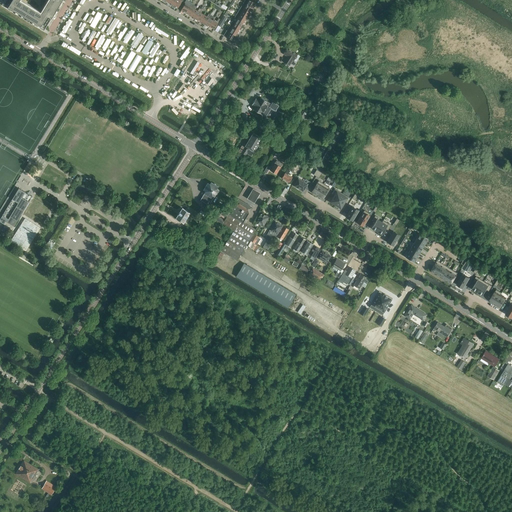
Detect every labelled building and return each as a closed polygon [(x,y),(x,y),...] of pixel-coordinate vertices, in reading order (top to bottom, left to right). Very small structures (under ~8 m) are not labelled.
[(45,29),(62,0),(6,0),(4,4),(45,29)] [(173,6),(177,9),(182,1),(179,0),(175,0),(172,6),(173,6)] [(185,3),(181,11),(185,13),(185,14),(192,3),(186,0),(184,3),(185,3)] [(254,9),(256,4),(249,0),(245,0),(243,3),(254,9)] [(186,14),(190,16),(195,9),(196,6),(192,3),(185,14),(186,14)] [(251,13),(253,9),(254,9),(243,3),(241,7),(251,14),(251,13)] [(248,18),(250,14),(251,14),(241,7),(238,12),(248,18)] [(190,17),(190,16),(195,19),(194,19),(195,19),(201,9),(199,8),(198,11),(195,9),(190,16),(190,17)] [(195,19),(199,22),(204,15),(201,13),(202,10),(201,9),(195,19)] [(245,23),(245,22),(248,18),(238,12),(235,17),(245,23)] [(200,22),(204,25),(210,15),(209,14),(207,17),(204,15),(199,22),(200,22)] [(204,25),(209,28),(210,26),(209,26),(214,19),(215,17),(210,15),(204,25)] [(243,27),(242,27),(245,23),(235,17),(232,21),(242,27),(243,27)] [(209,26),(210,26),(214,29),(220,19),(219,18),(217,21),(214,19),(209,26)] [(240,32),(242,27),(242,28),(242,27),(232,21),(229,26),(240,32)] [(237,36),(239,32),(240,32),(229,26),(227,30),(237,37),(237,36)] [(224,35),(234,41),(236,37),(237,37),(227,30),(224,35)] [(283,62),(289,66),(293,60),(294,60),(298,54),(288,48),(284,54),(287,56),(283,62)] [(259,100),(256,98),(252,105),(255,107),(253,110),(262,115),(267,106),(276,112),(280,106),(272,101),(271,104),(261,98),(259,100)] [(307,113),(301,110),(297,118),(302,121),(307,113)] [(340,133),(336,130),(331,137),(335,140),(340,133)] [(254,152),(262,138),(253,133),(253,134),(251,133),(249,137),(247,137),(246,139),(247,141),(245,144),(244,143),(244,142),(238,151),(239,151),(245,155),(247,152),(248,149),(254,152)] [(276,160),(270,170),(273,172),(273,173),(275,174),(276,174),(282,164),(276,160)] [(285,173),(282,178),(289,182),(292,177),(288,175),(290,171),(288,170),(285,173)] [(298,178),(294,185),(303,191),(307,184),(298,178)] [(319,181),(312,192),(317,195),(324,184),(319,181)] [(213,184),(212,182),(211,182),(211,183),(210,184),(208,183),(207,183),(204,190),(203,190),(204,190),(205,191),(205,192),(204,193),(203,193),(204,194),(203,195),(202,195),(203,196),(200,200),(207,204),(209,201),(211,202),(214,197),(215,197),(219,190),(217,189),(217,188),(218,187),(218,186),(216,185),(216,184),(214,183),(213,184)] [(324,184),(317,195),(322,199),(329,187),(324,184)] [(260,192),(253,187),(247,197),(254,202),(260,192)] [(32,196),(19,188),(0,219),(0,221),(4,224),(6,221),(14,226),(32,196)] [(334,196),(331,202),(336,205),(342,195),(337,192),(338,190),(335,189),(332,194),(334,196)] [(336,205),(341,208),(345,202),(347,203),(350,198),(348,197),(347,198),(342,195),(336,205)] [(247,220),(246,219),(252,207),(238,198),(223,224),(234,230),(221,251),(237,261),(250,240),(256,230),(245,223),(247,220)] [(346,217),(352,220),(358,211),(352,207),(346,217)] [(184,222),(189,213),(190,213),(189,212),(190,211),(187,208),(185,210),(183,209),(183,208),(182,208),(182,209),(180,212),(178,214),(176,218),(177,219),(177,218),(183,222),(183,223),(184,222)] [(364,210),(357,222),(363,226),(370,214),(364,210)] [(262,213),(261,214),(256,222),(257,222),(255,225),(258,226),(256,229),(257,230),(259,227),(261,225),(263,226),(269,217),(262,213)] [(375,222),(371,228),(376,232),(383,220),(382,222),(377,219),(378,217),(375,215),(372,221),(375,222)] [(40,228),(25,218),(11,241),(26,251),(40,228)] [(383,220),(376,232),(382,235),(386,229),(388,230),(391,225),(383,220)] [(270,230),(267,234),(270,236),(263,247),(268,250),(283,226),(275,221),(270,230)] [(283,226),(277,236),(282,240),(289,229),(283,226)] [(278,256),(277,257),(278,257),(279,256),(284,248),(285,249),(286,248),(289,250),(298,235),(293,232),(285,244),(283,243),(276,254),(278,256)] [(387,242),(393,245),(399,235),(393,232),(387,242)] [(417,238),(425,243),(428,239),(420,233),(417,238)] [(254,235),(251,241),(253,242),(255,243),(259,237),(254,234),(254,235)] [(298,252),(306,240),(301,237),(296,244),(294,249),(298,252)] [(414,243),(423,248),(425,243),(417,238),(414,243)] [(307,255),(313,245),(307,241),(300,251),(307,255)] [(411,247),(420,253),(423,248),(414,243),(411,247)] [(321,250),(314,245),(309,254),(316,258),(321,250)] [(408,252),(417,257),(420,253),(411,247),(408,252)] [(322,250),(317,258),(326,263),(331,256),(322,250)] [(405,257),(414,262),(417,257),(408,252),(405,257)] [(333,265),(331,268),(337,272),(335,275),(339,278),(343,271),(341,269),(345,264),(336,259),(335,261),(333,265)] [(437,260),(430,271),(436,274),(442,264),(437,260)] [(467,262),(464,267),(469,270),(472,265),(467,262)] [(288,308),(296,294),(244,263),(236,276),(288,308)] [(442,264),(436,274),(441,277),(447,267),(442,264)] [(345,270),(338,281),(341,282),(342,283),(345,277),(350,280),(348,283),(350,285),(354,278),(352,277),(355,271),(350,267),(347,271),(345,270)] [(447,267),(441,277),(446,281),(452,270),(447,267)] [(324,275),(313,268),(309,274),(320,281),(324,275)] [(452,270),(446,281),(451,284),(458,273),(452,270)] [(366,277),(361,274),(354,285),(359,289),(366,277)] [(457,284),(463,288),(469,278),(463,274),(457,284)] [(476,283),(472,289),(477,292),(484,281),(476,276),(473,281),(476,283)] [(484,281),(477,292),(483,296),(486,290),(489,291),(492,286),(484,281)] [(490,301),(495,304),(501,295),(495,291),(490,301)] [(379,292),(371,305),(378,309),(386,295),(379,292)] [(386,295),(378,309),(384,313),(392,299),(386,295)] [(501,295),(495,304),(500,307),(506,298),(501,295)] [(423,320),(427,315),(411,305),(404,316),(410,319),(413,314),(423,320)] [(364,308),(359,315),(363,318),(368,311),(364,308)] [(381,318),(376,325),(380,328),(385,321),(381,318)] [(447,337),(451,330),(445,326),(446,324),(444,327),(437,323),(433,329),(438,332),(436,335),(442,338),(444,335),(447,337)] [(418,343),(420,344),(421,343),(423,344),(428,336),(424,333),(419,341),(419,342),(418,343)] [(467,339),(467,340),(464,338),(462,340),(462,341),(461,343),(466,347),(464,349),(463,349),(459,355),(465,358),(468,353),(469,351),(474,344),(467,339)] [(481,358),(482,358),(490,363),(489,363),(495,367),(499,359),(492,354),(491,355),(485,352),(481,358)] [(461,369),(466,363),(461,360),(457,367),(461,369)] [(511,380),(511,366),(508,364),(498,381),(498,383),(499,384),(501,385),(503,384),(508,387),(511,380)] [(488,376),(494,379),(499,371),(493,367),(488,376)] [(30,483),(39,469),(24,460),(15,474),(30,483)] [(45,483),(42,488),(51,494),(55,489),(45,483)]
